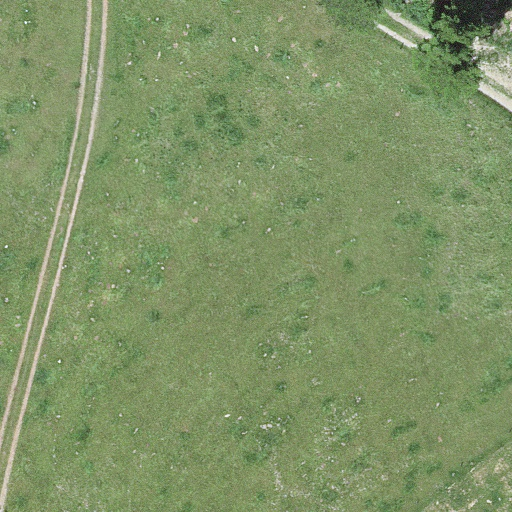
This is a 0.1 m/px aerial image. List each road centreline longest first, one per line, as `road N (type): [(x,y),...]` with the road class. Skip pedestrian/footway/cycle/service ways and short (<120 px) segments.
road 1 (track): [(0,484),(85,128),(96,0)]
road 2 (track): [(511,92),(363,0)]
